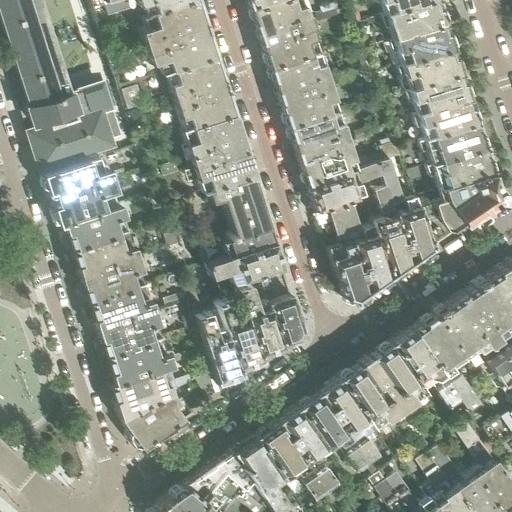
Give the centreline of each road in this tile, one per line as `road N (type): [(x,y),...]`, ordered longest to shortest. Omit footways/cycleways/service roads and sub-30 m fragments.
road 1 (residential): [(330,342),(219,0)]
road 2 (residential): [(21,201),(117,486)]
road 3 (residential): [(117,486),(330,342)]
road 4 (residential): [(330,342),(511,219)]
road 5 (residential): [(511,115),(476,0)]
